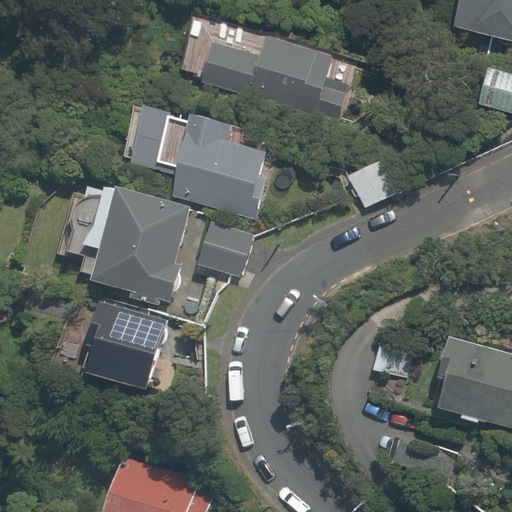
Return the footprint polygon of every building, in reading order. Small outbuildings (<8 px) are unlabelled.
[(511,43),(511,0),(471,0),(469,11),(461,10),(456,31),(464,33),(511,43)] [(183,75),(205,82),(341,125),(354,85),(331,78),(337,56),(270,35),(263,56),(241,50),(246,34),(201,20),(183,75)] [(511,72),(489,66),(479,103),(511,112),(511,72)] [(243,123),(203,111),(143,93),(123,161),(175,176),(186,180),(182,196),(258,218),(278,152),(238,140),(243,123)] [(391,159),(354,177),(369,209),(406,191),(391,159)] [(115,185),(97,246),(108,249),(98,283),(164,303),(174,306),(187,265),(176,262),(192,208),(115,185)] [(255,235),(219,224),(205,267),(242,278),(255,235)] [(99,358),(94,377),(148,393),(171,315),(107,296),(89,355),(99,358)] [(511,349),(464,335),(443,402),(511,423),(511,349)] [(213,511),(222,485),(127,457),(110,511),(213,511)]
